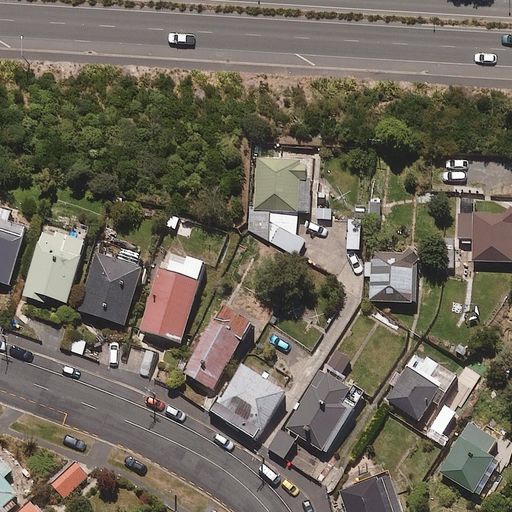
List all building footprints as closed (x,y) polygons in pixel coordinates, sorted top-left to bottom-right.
[(300,160),(256,158),(254,210),(297,212),(300,160)] [(462,237),(476,237),(476,260),(511,261),(511,213),(477,213),(477,204),(463,204),(462,237)] [(385,207),(371,206),(370,225),(384,226),(385,207)] [(365,220),(352,219),(349,249),(362,250),(365,220)] [(89,240),(48,226),(24,296),(45,303),(48,296),(68,303),(89,240)] [(22,237),(0,230),(0,282),(9,285),(22,237)] [(454,238),(440,238),(442,268),(456,267),(454,238)] [(209,264),(167,250),(141,330),(183,343),(209,264)] [(418,303),(421,252),(367,250),(366,275),(373,276),(372,300),(418,303)] [(146,267),(99,251),(79,310),(126,326),(146,267)] [(257,321),(228,303),(185,372),(214,390),(257,321)] [(84,356),(90,340),(74,335),(69,352),(84,356)] [(153,354),(136,349),(130,372),(147,376),(153,354)] [(460,376),(419,350),(388,399),(423,421),(435,401),(442,405),(460,376)] [(290,392),(247,364),(216,413),(258,440),(290,392)] [(355,389),(326,370),(273,449),(286,458),(299,439),(325,456),(358,407),(348,400),(355,389)] [(501,440),(472,422),(441,472),(479,496),(502,459),(492,453),(501,440)] [(0,456),(0,511),(21,494),(6,478),(14,471),(1,455),(0,456)] [(90,476),(78,463),(54,485),(65,498),(90,476)] [(342,490),(347,507),(338,510),(338,511),(406,511),(393,473),(342,490)] [(44,511),(36,502),(24,511),(44,511)]
